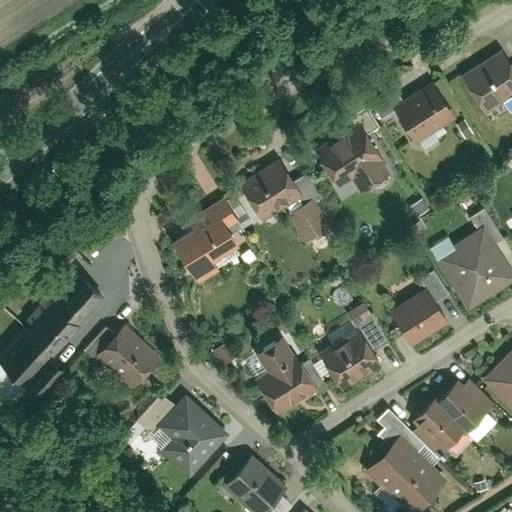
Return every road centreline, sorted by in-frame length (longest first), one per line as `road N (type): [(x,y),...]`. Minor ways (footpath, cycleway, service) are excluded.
road 1 (residential): [(511,7),(440,50),(369,38),(144,179),(133,236),(185,363),(286,454)]
road 2 (secondary): [(194,0),(0,185)]
road 3 (residential): [(286,454),(511,314)]
